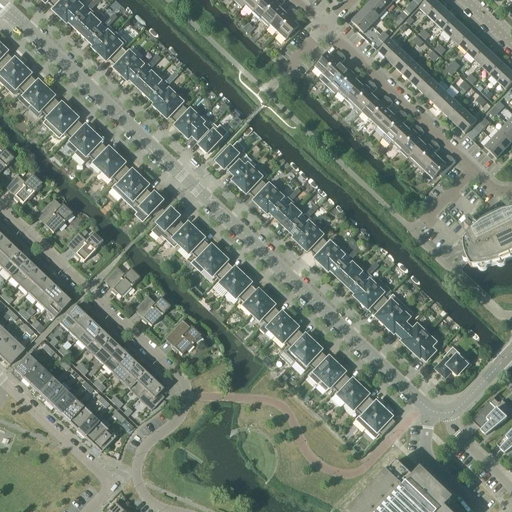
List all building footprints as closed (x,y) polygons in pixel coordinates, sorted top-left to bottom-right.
[(56,0),(51,6),(58,13),(57,15),(62,20),(78,4),(73,0),(56,0)] [(234,0),(233,1),(241,9),(244,6),(249,0),(234,0)] [(249,0),(244,6),(245,7),(246,6),(253,12),(264,0),(249,0)] [(272,0),(271,1),(269,0),(264,0),(253,12),(259,19),(258,20),(259,21),(279,0),(272,0)] [(279,0),(259,21),(260,22),(262,21),(269,27),(270,26),(283,13),(279,9),(285,2),(283,0),(279,0)] [(374,0),(372,0),(366,7),(378,19),(386,11),(374,0)] [(393,3),(390,0),(374,0),(386,11),(393,3)] [(427,17),(439,5),(433,0),(427,0),(419,9),(427,17)] [(78,4),(62,20),(67,24),(68,23),(70,25),(72,23),(74,25),(86,13),(81,9),(82,8),(78,4)] [(439,5),(427,17),(435,24),(446,12),(439,5)] [(378,19),(366,7),(359,15),(371,26),(378,19)] [(86,13),(74,25),(77,27),(75,29),(81,35),(95,21),(99,17),(95,13),(94,14),(91,11),(89,9),(86,13)] [(288,18),(283,13),(270,26),(276,32),(275,34),(276,35),(297,12),(293,10),(288,14),(290,16),(288,18)] [(297,12),(276,35),(277,36),(278,35),(285,41),(299,27),(293,22),(294,20),(296,21),(300,17),(297,12)] [(446,12),(435,24),(443,32),(454,20),(446,12)] [(371,26),(359,15),(351,23),(363,35),(371,26)] [(462,27),(454,20),(443,32),(451,39),(462,27)] [(95,21),(81,35),(87,41),(89,39),(92,41),(103,29),(99,25),(95,21)] [(470,34),(462,27),(451,39),(458,47),(470,34)] [(103,29),(92,41),(94,44),(92,46),(94,47),(93,49),(97,53),(112,37),(108,33),(107,34),(103,29)] [(112,37),(97,53),(103,58),(104,57),(112,64),(124,51),(122,49),(123,47),(127,44),(116,33),(112,37)] [(478,42),(470,34),(458,47),(466,54),(478,42)] [(386,60),(397,48),(389,41),(378,53),(386,60)] [(486,49),(478,42),(466,54),(474,61),(486,49)] [(0,67),(10,58),(3,51),(5,50),(0,45),(0,67)] [(405,56),(397,48),(386,60),(394,68),(405,56)] [(486,49),(474,61),(482,69),(494,57),(486,49)] [(124,51),(112,64),(119,71),(118,73),(123,78),(136,65),(138,62),(128,52),(126,53),(124,51)] [(322,76),(342,55),(338,52),(333,57),(335,59),(333,60),(327,55),(314,69),(322,76)] [(342,55),(322,76),(319,80),(326,87),(326,86),(327,87),(343,70),(338,64),(339,63),(341,64),(345,60),(342,55)] [(405,56),(394,68),(402,75),(413,63),(405,56)] [(494,57),(482,69),(490,76),(501,64),(494,57)] [(0,83),(4,87),(8,83),(23,67),(18,62),(16,64),(10,58),(0,67),(0,83)] [(123,78),(128,82),(129,81),(131,82),(133,81),(135,83),(146,71),(150,67),(151,69),(156,64),(153,61),(148,65),(145,63),(146,62),(142,58),(138,62),(136,65),(123,78)] [(413,63),(402,75),(410,83),(421,70),(413,63)] [(509,72),(501,64),(490,76),(498,84),(509,72)] [(8,83),(4,87),(14,97),(18,93),(17,92),(19,91),(21,93),(33,80),(27,74),(28,72),(23,67),(8,83)] [(343,70),(327,87),(335,95),(337,92),(358,70),(353,67),(347,73),(343,70)] [(361,75),(358,70),(337,92),(345,99),(359,85),(355,81),(361,75)] [(421,70),(410,83),(417,90),(429,78),(421,70)] [(146,71),(135,83),(137,85),(135,87),(142,93),(156,78),(151,74),(151,75),(146,71)] [(511,84),(511,74),(509,72),(498,84),(506,91),(511,84)] [(156,78),(142,93),(148,99),(150,97),(152,99),(164,87),(167,84),(169,85),(173,81),(170,78),(166,82),(163,79),(164,79),(159,75),(156,78)] [(437,85),(429,78),(417,90),(425,97),(437,85)] [(21,96),(17,100),(28,110),(28,109),(31,106),(47,90),(41,84),(40,86),(33,80),(21,93),(23,95),(22,96),(21,96)] [(437,85),(425,97),(433,105),(445,93),(444,92),(448,88),(441,81),(437,86),(437,85)] [(359,85),(345,99),(352,106),(350,107),(352,108),(374,85),(369,82),(363,88),(359,85)] [(377,89),(374,85),(352,108),(353,109),(354,108),(361,115),(362,114),(375,100),(371,96),(377,89)] [(445,93),(433,105),(441,112),(452,100),(459,93),(451,86),(445,93)] [(164,87),(152,99),(155,102),(153,103),(155,105),(154,107),(158,111),(173,95),(169,91),(168,91),(164,87)] [(31,106),(28,109),(37,118),(41,115),(42,113),(44,115),(57,102),(50,96),(52,95),(47,90),(31,106)] [(173,95),(158,111),(163,116),(165,115),(173,122),(185,109),(183,107),(184,105),(185,104),(174,94),(173,95)] [(380,105),(375,100),(362,114),(368,120),(367,121),(368,122),(389,100),(385,97),(380,101),(382,103),(380,105)] [(389,100),(368,122),(369,123),(370,122),(385,136),(405,114),(400,112),(396,116),(397,118),(396,119),(385,109),(386,107),(388,109),(392,104),(389,100)] [(452,100),(441,112),(449,120),(460,108),(452,100)] [(47,120),(44,124),(51,131),(70,112),(65,107),(63,108),(57,102),(44,115),(47,117),(45,119),(47,120)] [(460,108),(449,120),(457,127),(468,115),(460,108)] [(185,109),(173,122),(180,129),(179,131),(184,136),(199,120),(188,109),(187,111),(185,109)] [(70,112),(51,131),(59,139),(63,135),(64,137),(66,136),(68,138),(80,125),(74,118),(75,117),(70,112)] [(405,114),(385,136),(382,139),(389,146),(392,144),(406,129),(401,124),(402,122),(404,123),(408,119),(405,114)] [(468,115),(457,127),(465,135),(476,123),(468,115)] [(199,120),(184,136),(188,140),(194,135),(196,137),(194,138),(197,142),(213,125),(210,123),(206,126),(199,120)] [(70,142),(66,146),(75,154),(94,134),(88,129),(87,131),(80,125),(68,138),(70,140),(69,141),(70,142)] [(213,125),(197,142),(204,148),(202,150),(207,155),(221,140),(220,139),(226,133),(225,132),(224,132),(220,127),(217,129),(213,125)] [(511,143),(511,130),(506,125),(499,133),(511,144),(511,143)] [(406,129),(392,144),(399,150),(397,152),(399,153),(421,129),(416,127),(410,133),(406,129)] [(421,129),(399,153),(399,154),(401,152),(408,159),(422,144),(418,140),(424,134),(421,129)] [(499,133),(492,140),(504,152),(511,144),(499,133)] [(94,134),(75,154),(85,164),(88,160),(87,159),(89,157),(91,160),(104,147),(101,144),(103,143),(99,139),(94,134)] [(504,152),(492,140),(484,149),(496,160),(504,152)] [(426,148),(422,144),(408,159),(414,165),(413,167),(414,168),(437,144),(432,141),(426,148)] [(230,149),(217,164),(222,169),(224,167),(230,173),(246,156),(242,152),(244,150),(239,145),(237,144),(231,150),(230,149)] [(437,144),(414,168),(415,169),(417,167),(424,174),(425,173),(438,159),(434,155),(439,149),(437,144)] [(104,147),(91,160),(94,162),(92,163),(102,172),(117,156),(112,151),(110,153),(104,147)] [(0,173),(5,168),(5,169),(8,166),(7,166),(13,160),(10,157),(3,151),(0,154),(0,173)] [(117,156),(102,172),(111,182),(113,180),(115,182),(127,169),(121,163),(122,161),(117,156)] [(246,156),(230,173),(234,176),(236,175),(238,176),(232,182),(237,186),(252,170),(256,166),(249,159),(246,156)] [(438,159),(425,173),(432,180),(438,175),(441,178),(455,164),(452,159),(447,156),(443,161),(444,163),(443,164),(438,159)] [(252,170),(237,186),(242,191),(244,190),(251,197),(264,184),(261,182),(263,180),(267,176),(256,166),(252,170)] [(117,184),(112,189),(122,198),(141,179),(135,174),(134,175),(127,169),(115,182),(117,184)] [(12,199),(17,204),(18,202),(22,206),(32,195),(33,195),(35,192),(40,186),(37,183),(31,177),(24,184),(17,178),(19,176),(18,176),(7,187),(7,188),(8,187),(16,195),(14,197),(14,198),(12,199)] [(141,179),(122,198),(125,202),(129,205),(133,210),(149,193),(145,190),(146,188),(144,186),(146,184),(141,179)] [(264,184),(251,197),(259,204),(257,206),(263,211),(264,210),(278,195),(282,191),(272,182),(269,186),(268,185),(267,187),(264,184)] [(264,210),(263,211),(264,211),(267,215),(269,213),(271,215),(272,213),(275,216),(286,204),(290,200),(285,196),(286,195),(282,191),(278,195),(264,210)] [(149,193),(133,210),(138,214),(135,216),(140,221),(142,222),(148,216),(149,217),(163,203),(157,198),(155,199),(149,193)] [(43,228),(47,233),(49,231),(52,235),(63,224),(66,221),(65,221),(71,215),(61,206),(60,207),(53,201),(53,200),(37,216),(38,217),(38,216),(47,224),(44,227),(43,228)] [(286,204),(275,216),(277,218),(275,220),(281,226),(299,208),(295,203),(294,204),(291,202),(290,200),(286,204)] [(492,217),(486,221),(477,227),(469,220),(466,223),(467,225),(464,228),(470,234),(466,238),(462,243),(463,244),(463,246),(463,251),(464,255),(466,260),(470,268),(472,268),(484,267),(493,265),(499,264),(502,263),(511,258),(511,207),(511,208),(510,209),(510,210),(510,212),(505,213),(498,215),(492,217)] [(299,208),(281,226),(288,232),(290,230),(292,232),(304,220),(307,217),(309,218),(313,213),(310,210),(305,215),(303,212),(299,208)] [(158,226),(152,233),(154,234),(159,239),(161,236),(166,240),(181,224),(175,218),(177,216),(171,211),(157,225),(158,226)] [(304,220),(292,232),(295,234),(293,236),(295,238),(293,240),(298,244),(313,228),(309,224),(308,224),(304,220)] [(181,224),(166,240),(170,245),(174,248),(178,245),(181,248),(196,232),(191,227),(189,229),(186,226),(185,228),(181,224)] [(313,228),(298,244),(303,249),(305,247),(312,255),(325,242),(322,240),(324,238),(313,228)] [(196,232),(181,248),(191,257),(192,255),(194,257),(206,244),(200,238),(202,237),(196,232)] [(73,257),(78,262),(79,260),(83,263),(93,253),(94,253),(96,250),(101,244),(92,235),(85,242),(78,236),(79,234),(68,245),(68,246),(69,245),(77,253),(73,257)] [(0,236),(0,253),(8,244),(0,236)] [(325,242),(312,255),(320,262),(318,263),(324,269),(339,252),(339,253),(342,250),(343,248),(332,238),(328,242),(326,243),(325,242)] [(8,244),(0,253),(0,268),(1,269),(17,253),(8,244)] [(196,259),(191,265),(201,274),(205,270),(220,254),(214,249),(213,250),(206,244),(194,257),(196,259)] [(339,252),(324,269),(328,273),(330,271),(332,273),(333,271),(336,273),(347,261),(351,258),(349,256),(342,250),(339,253),(339,252)] [(17,253),(1,269),(10,278),(26,261),(17,253)] [(220,254),(205,270),(214,279),(216,278),(218,280),(230,267),(224,261),(225,259),(220,254)] [(34,269),(26,261),(10,278),(18,286),(34,269)] [(347,261),(336,273),(338,276),(336,278),(342,284),(356,269),(352,265),(347,261)] [(218,283),(213,288),(223,297),(227,292),(228,292),(243,276),(238,271),(236,273),(230,267),(218,280),(220,282),(218,283)] [(34,269),(18,286),(27,294),(43,277),(34,269)] [(110,293),(115,297),(116,295),(120,299),(130,288),(131,288),(133,285),(138,279),(129,270),(122,277),(115,271),(117,269),(116,269),(105,280),(105,281),(106,280),(114,288),(110,293)] [(356,269),(342,284),(349,290),(351,288),(353,290),(365,278),(360,274),(361,273),(356,269)] [(365,278),(353,290),(356,292),(354,294),(356,296),(354,297),(359,302),(374,286),(377,282),(370,276),(368,274),(365,278)] [(243,276),(228,292),(238,302),(239,300),(241,302),(253,289),(247,283),(249,281),(243,276)] [(43,277),(27,294),(36,302),(52,286),(43,277)] [(374,286),(359,302),(364,307),(366,305),(373,312),(386,300),(392,293),(379,281),(377,282),(374,286)] [(60,294),(52,286),(36,302),(45,311),(60,294)] [(253,289),(241,302),(243,304),(242,305),(251,315),(267,299),(261,294),(260,295),(253,289)] [(0,297),(4,301),(8,297),(4,293),(0,296),(0,297)] [(60,294),(45,311),(54,319),(70,303),(60,294)] [(386,300),(373,312),(381,320),(379,321),(385,326),(403,307),(393,296),(388,302),(386,300)] [(8,297),(4,301),(8,305),(12,301),(8,297)] [(141,322),(145,326),(147,324),(150,328),(161,317),(164,314),(163,314),(169,308),(159,299),(152,306),(146,300),(147,298),(135,309),(136,310),(136,309),(145,317),(142,320),(141,322)] [(267,299),(251,315),(261,324),(263,322),(264,324),(277,311),(271,305),(272,304),(267,299)] [(68,333),(83,316),(74,307),(58,324),(68,333)] [(403,307),(385,326),(390,332),(392,330),(399,337),(412,324),(409,322),(411,321),(409,319),(412,315),(403,307)] [(21,318),(26,313),(21,309),(17,313),(21,318)] [(264,324),(259,330),(265,336),(269,331),(275,337),(290,321),(285,316),(283,317),(277,311),(264,324)] [(26,313),(21,318),(26,322),(30,317),(26,313)] [(83,316),(68,333),(76,341),(92,324),(83,316)] [(35,321),(30,326),(34,330),(39,325),(35,321)] [(290,321),(275,337),(285,346),(286,345),(288,347),(301,334),(294,327),(296,326),(290,321)] [(177,327),(166,338),(166,339),(167,338),(175,346),(173,348),(173,349),(171,350),(176,355),(177,353),(181,357),(191,346),(192,346),(194,343),(199,337),(196,334),(190,328),(189,329),(182,322),(177,327)] [(101,332),(92,324),(76,341),(85,349),(101,332)] [(412,324),(399,337),(407,344),(405,346),(411,351),(426,335),(415,325),(414,326),(412,324)] [(110,341),(101,332),(85,349),(94,357),(110,341)] [(288,347),(279,356),(291,368),(295,363),(314,343),(308,338),(307,340),(301,334),(288,347)] [(426,335),(411,351),(416,356),(418,355),(426,362),(435,353),(432,350),(437,345),(426,335)] [(7,336),(0,343),(0,358),(0,359),(15,343),(7,336)] [(54,339),(49,344),(53,348),(58,343),(54,339)] [(110,341),(94,357),(102,366),(118,349),(110,341)] [(24,351),(15,343),(0,359),(9,367),(24,351)] [(314,343),(295,363),(305,372),(310,367),(312,369),(324,356),(318,350),(319,348),(314,343)] [(62,356),(66,352),(62,347),(57,352),(62,356)] [(118,349),(102,366),(111,374),(127,357),(118,349)] [(457,377),(467,367),(458,358),(460,356),(452,349),(444,358),(446,360),(436,371),(445,379),(452,372),(457,377)] [(66,352),(62,356),(66,360),(70,356),(66,352)] [(21,379),(36,364),(28,356),(13,371),(21,379)] [(314,371),(308,377),(318,386),(318,385),(322,382),(337,365),(332,360),(330,362),(324,356),(312,369),(314,371)] [(127,357),(111,374),(120,382),(136,365),(127,357)] [(36,364),(21,379),(29,386),(44,371),(36,364)] [(79,372),(83,368),(79,364),(75,368),(79,372)] [(144,374),(136,365),(120,382),(128,390),(144,374)] [(322,382),(318,385),(326,392),(329,388),(332,391),(333,389),(335,391),(347,378),(341,372),(343,371),(337,365),(322,382)] [(83,368),(79,372),(84,377),(88,372),(83,368)] [(44,371),(29,386),(37,394),(52,379),(44,371)] [(144,374),(128,390),(137,399),(153,382),(144,374)] [(347,378),(335,391),(337,393),(336,395),(345,404),(361,388),(355,383),(354,384),(347,378)] [(59,386),(52,379),(37,394),(45,401),(59,386)] [(97,389),(101,385),(96,381),(92,385),(97,389)] [(153,382),(137,399),(151,412),(164,399),(159,394),(162,391),(153,382)] [(101,385),(97,389),(101,393),(105,389),(101,385)] [(67,394),(59,386),(45,401),(53,409),(67,394)] [(361,388),(345,404),(355,413),(356,412),(359,414),(371,400),(365,394),(366,393),(361,388)] [(471,422),(486,436),(494,427),(493,427),(497,423),(499,425),(510,413),(499,403),(498,404),(493,400),(499,394),(498,393),(471,422)] [(75,401),(67,394),(53,409),(61,416),(75,401)] [(114,406),(118,401),(114,397),(110,401),(114,406)] [(361,415),(356,421),(366,430),(384,410),(379,405),(377,407),(371,400),(359,414),(361,415)] [(75,401),(61,416),(69,424),(83,409),(75,401)] [(118,401),(114,406),(118,410),(122,405),(118,401)] [(83,409),(69,424),(76,431),(91,416),(83,409)] [(128,409),(123,414),(127,418),(132,413),(128,409)] [(384,410),(366,430),(375,439),(380,434),(382,436),(395,423),(388,417),(390,415),(384,410)] [(99,424),(91,416),(76,431),(84,439),(99,424)] [(107,431),(99,424),(84,439),(92,446),(107,431)] [(511,427),(496,445),(505,454),(511,446),(511,427)] [(115,439),(107,431),(92,446),(100,454),(115,439)] [(396,462),(393,464),(348,511),(448,511),(445,508),(444,507),(443,508),(413,479),(413,478),(399,464),(396,462)]
